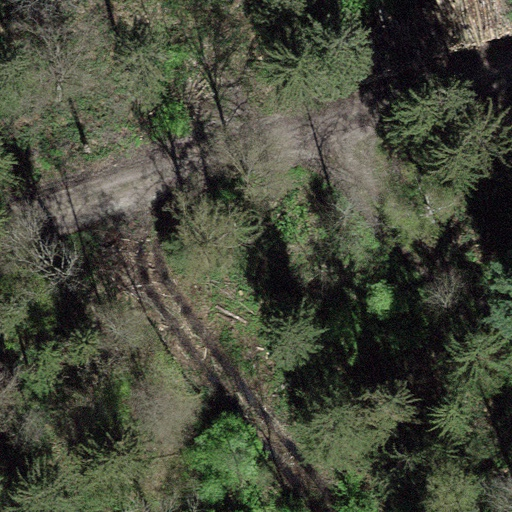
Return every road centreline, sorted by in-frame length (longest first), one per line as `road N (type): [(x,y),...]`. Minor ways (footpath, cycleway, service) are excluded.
road 1 (track): [(0,227),(511,66)]
road 2 (track): [(159,0),(295,134),(511,374)]
